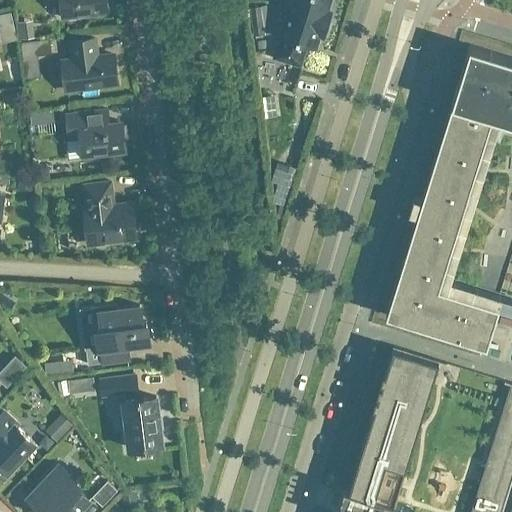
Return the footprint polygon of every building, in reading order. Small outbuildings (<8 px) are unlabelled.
[(48,0),(48,1),(56,0),(60,0),(62,17),(66,17),(69,20),(75,19),(78,15),(107,12),(105,0),(48,0)] [(329,0),(284,0),(282,8),(326,21),(330,8),(327,7),(329,0)] [(263,5),(248,7),(252,36),(266,34),(263,5)] [(315,45),(319,33),(322,34),(326,21),(282,8),(286,10),(278,34),(280,34),(274,57),(300,65),(307,43),(315,45)] [(271,11),(269,33),(278,34),(280,12),(271,11)] [(116,84),(112,54),(93,56),(92,51),(96,50),(94,38),(70,41),(73,59),(63,60),(67,90),(116,84)] [(511,58),(469,45),(409,239),(385,315),(478,344),(491,303),(439,287),(492,115),(511,121),(511,58)] [(258,67),(259,91),(281,90),(280,67),(258,67)] [(126,136),(125,124),(121,125),(120,121),(109,123),(107,109),(65,114),(68,138),(77,136),(81,136),(84,158),(101,156),(100,151),(124,148),(122,136),(126,136)] [(53,111),(39,113),(40,124),(54,123),(53,111)] [(32,174),(16,175),(17,190),(32,190),(32,174)] [(135,237),(131,203),(113,205),(110,181),(83,184),(86,208),(84,209),(86,225),(83,228),(84,237),(88,239),(89,243),(92,243),(96,245),(104,244),(107,241),(135,237)] [(277,184),(274,194),(285,198),(289,187),(277,184)] [(94,306),(79,308),(86,364),(103,362),(127,359),(126,345),(133,345),(149,343),(146,321),(141,322),(139,305),(117,307),(116,303),(94,306)] [(501,511),(511,478),(511,382),(511,383),(470,511),(391,511),(438,360),(423,355),(419,354),(392,346),(348,487),(342,485),(340,491),(341,491),(334,511),(501,511)] [(15,356),(0,371),(0,379),(6,385),(25,366),(15,356)] [(57,360),(43,362),(45,375),(59,373),(57,360)] [(161,444),(155,396),(136,399),(134,390),(136,390),(134,374),(100,378),(102,394),(124,391),(125,400),(123,400),(129,448),(161,444)] [(0,470),(4,475),(34,443),(15,425),(16,423),(4,411),(0,415),(0,470)] [(59,413),(51,422),(63,434),(71,425),(59,413)] [(76,511),(88,500),(78,490),(82,486),(58,464),(27,497),(43,511),(76,511)] [(102,506),(117,490),(107,480),(91,496),(102,506)] [(133,492),(122,494),(125,510),(135,509),(133,492)]
